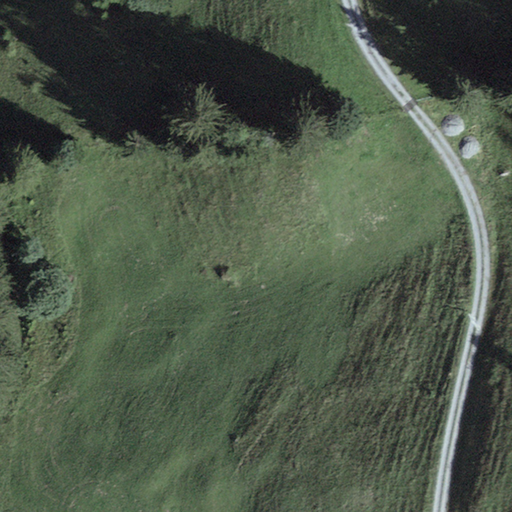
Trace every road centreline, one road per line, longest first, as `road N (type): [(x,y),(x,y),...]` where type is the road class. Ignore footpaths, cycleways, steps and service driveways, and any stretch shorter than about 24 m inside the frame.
road 1 (unclassified): [(353,0),(363,36),(468,189),(485,235),(486,279),(440,511)]
road 2 (track): [(0,429),(26,362),(0,230)]
